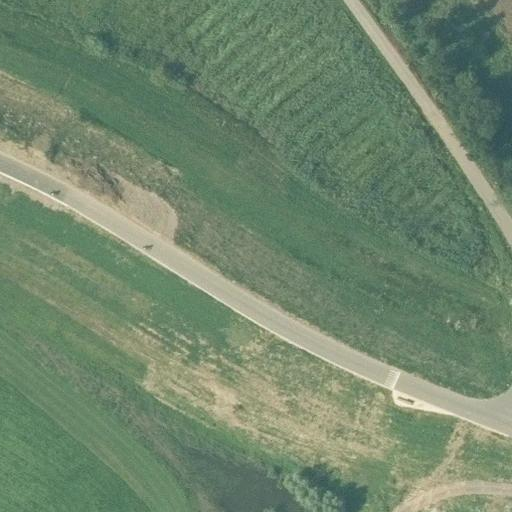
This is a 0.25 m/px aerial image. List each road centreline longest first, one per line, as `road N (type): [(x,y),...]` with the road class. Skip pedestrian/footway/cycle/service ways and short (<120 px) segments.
road 1 (unclassified): [(511,427),(270,321),(107,219),(0,164)]
road 2 (track): [(0,260),(251,408),(434,492)]
road 3 (unclassified): [(511,222),(362,0)]
